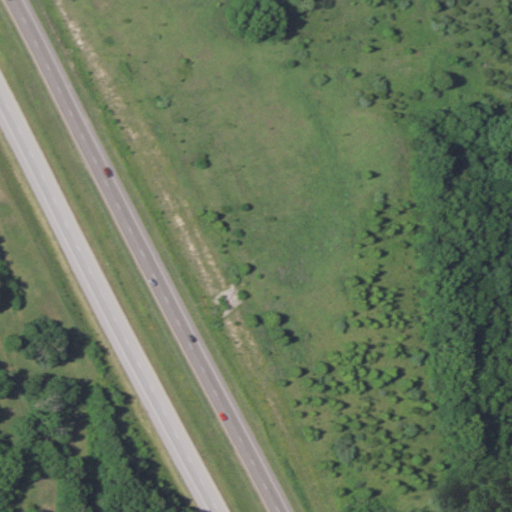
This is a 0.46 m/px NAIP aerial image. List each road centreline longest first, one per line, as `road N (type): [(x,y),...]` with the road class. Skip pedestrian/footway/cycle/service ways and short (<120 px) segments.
road 1 (trunk): [(286,511),(22,0)]
road 2 (trunk): [(0,93),(221,511)]
